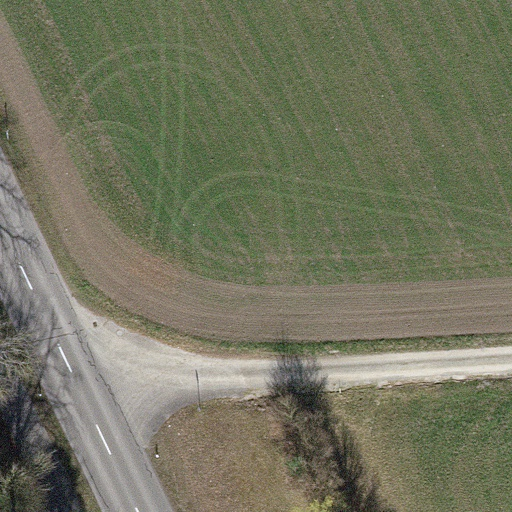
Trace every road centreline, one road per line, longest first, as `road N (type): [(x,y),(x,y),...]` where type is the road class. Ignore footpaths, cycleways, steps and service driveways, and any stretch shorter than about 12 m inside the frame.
road 1 (track): [(89,407),(159,381),(511,355)]
road 2 (tertiary): [(139,511),(0,221)]
